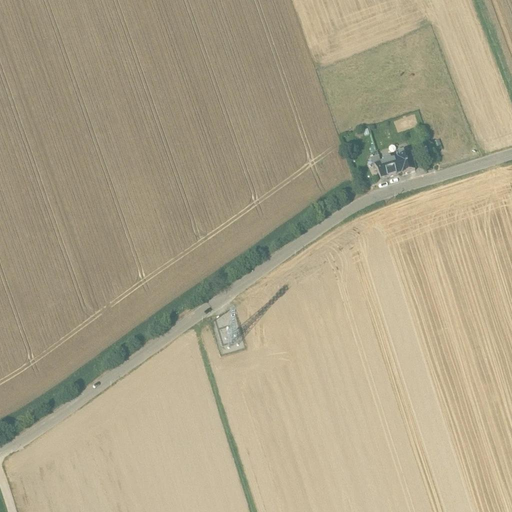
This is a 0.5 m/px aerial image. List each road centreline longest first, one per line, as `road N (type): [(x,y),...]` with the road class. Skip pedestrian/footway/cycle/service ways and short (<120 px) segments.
road 1 (tertiary): [(511,154),(347,210),(0,452)]
road 2 (track): [(192,322),(251,511)]
